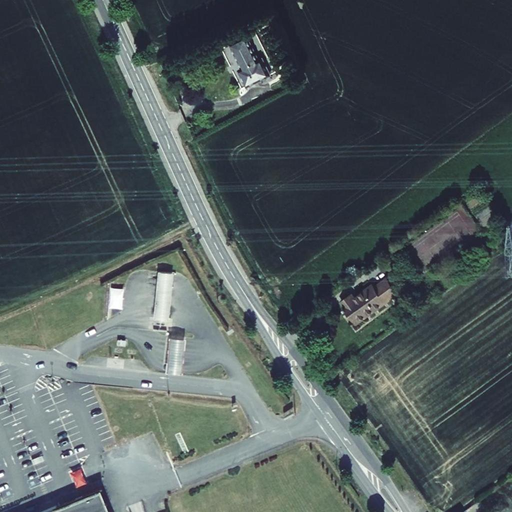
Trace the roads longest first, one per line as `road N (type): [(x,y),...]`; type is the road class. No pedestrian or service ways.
road 1 (secondary): [(240,288),(103,0)]
road 2 (secondary): [(405,511),(290,343),(240,288)]
road 3 (secondary): [(240,288),(284,366),(391,511)]
